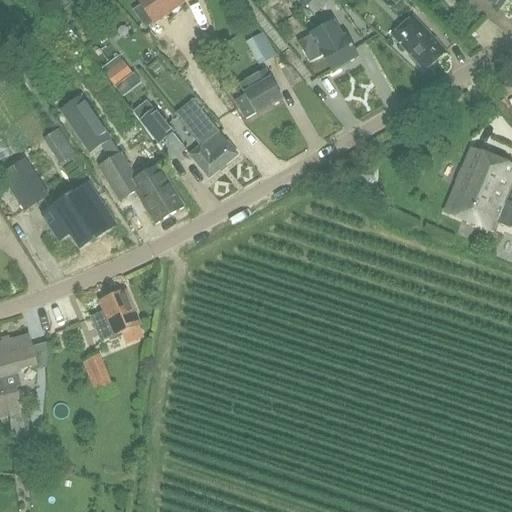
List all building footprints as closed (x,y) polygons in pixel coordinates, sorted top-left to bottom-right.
[(145,29),(184,4),(181,0),(135,0),(139,6),(133,10),(145,29)] [(299,0),(314,15),(330,0),(299,0)] [(489,0),(500,9),(508,0),(489,0)] [(401,27),(392,36),(424,72),(446,53),(413,17),(401,27)] [(333,23),(312,35),(321,52),(332,71),(357,57),(346,37),(342,40),(333,23)] [(276,55),(263,33),(246,43),(258,65),(276,55)] [(114,88),(131,75),(122,62),(105,75),(114,88)] [(265,70),(240,84),(246,95),(236,101),(246,120),(256,114),(257,114),(282,100),(265,70)] [(111,140),(81,97),(60,111),(89,155),(101,147),(109,160),(119,154),(110,141),(111,140)] [(238,156),(218,132),(200,109),(182,124),(200,147),(190,156),(209,179),(238,156)] [(173,133),(154,110),(140,121),(159,145),(173,133)] [(511,185),(511,168),(471,151),(445,213),(492,233),(496,223),(511,229),(511,196),(509,204),(505,202),(511,185)] [(185,208),(159,166),(137,179),(121,152),(119,154),(109,160),(98,167),(119,204),(135,193),(156,226),(185,208)] [(25,158),(0,174),(25,212),(50,196),(25,158)] [(80,250),(117,226),(89,183),(41,214),(60,242),(70,235),(80,250)] [(14,258),(0,265),(0,286),(1,288),(24,276),(14,258)] [(126,292),(100,303),(104,314),(93,319),(102,341),(140,325),(126,292)] [(0,343),(0,378),(21,373),(20,370),(37,366),(29,336),(0,343)] [(112,385),(99,354),(85,360),(98,390),(112,385)] [(0,420),(8,418),(6,402),(3,390),(0,379),(0,420)] [(17,386),(3,390),(6,402),(8,418),(9,417),(12,447),(11,447),(14,464),(28,462),(26,446),(31,446),(27,413),(25,414),(17,386)]
